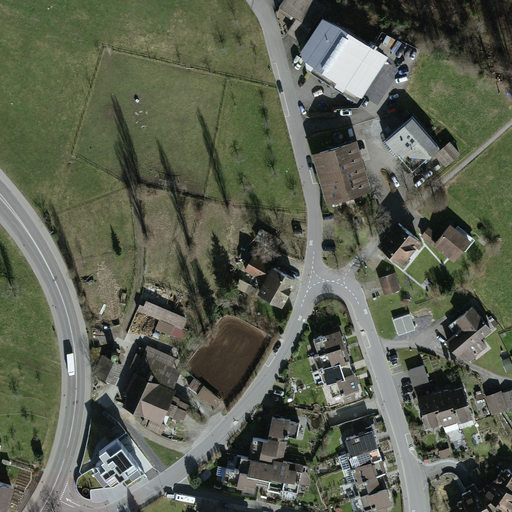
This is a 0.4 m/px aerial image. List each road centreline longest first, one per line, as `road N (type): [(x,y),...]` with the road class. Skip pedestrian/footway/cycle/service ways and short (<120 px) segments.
road 1 (residential): [(168,479),(247,402),(308,292),(333,282),(359,303),(419,511)]
road 2 (secondary): [(0,194),(43,255),(70,324),(76,395),(50,495)]
road 3 (unclassified): [(168,479),(284,511)]
